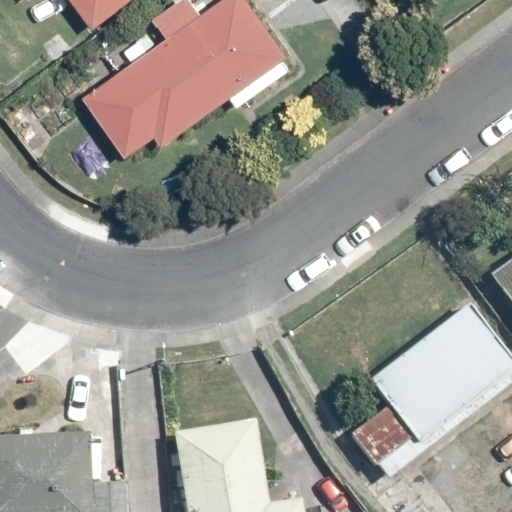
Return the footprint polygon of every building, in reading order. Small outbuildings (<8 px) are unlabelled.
[(66,0),(88,28),(124,0),(66,0)] [(178,0),(151,18),(154,24),(116,50),(125,63),(77,95),(123,163),(226,94),(235,107),(291,70),(244,0),(219,0),(195,16),(184,0),(178,0)] [(511,252),(481,275),(511,318),(511,252)] [(511,364),(511,363),(465,302),(363,379),(411,442),(511,364)] [(262,502),(249,418),(168,431),(180,511),(302,511),(300,496),(262,502)] [(83,484),(80,428),(0,433),(0,511),(121,511),(120,482),(83,484)]
